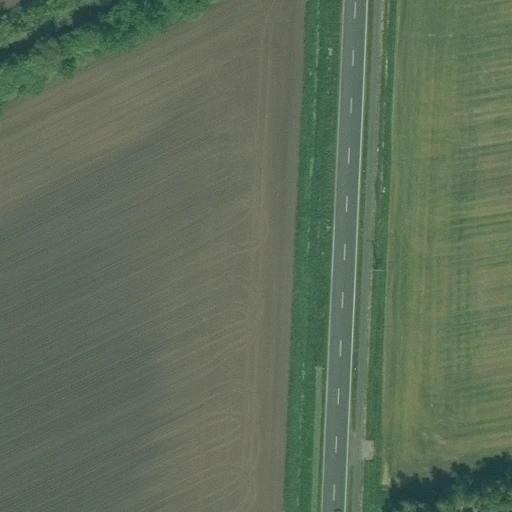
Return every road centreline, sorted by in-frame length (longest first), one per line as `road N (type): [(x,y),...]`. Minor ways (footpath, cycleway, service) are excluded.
road 1 (tertiary): [(329,511),(352,0)]
road 2 (track): [(131,0),(0,61)]
